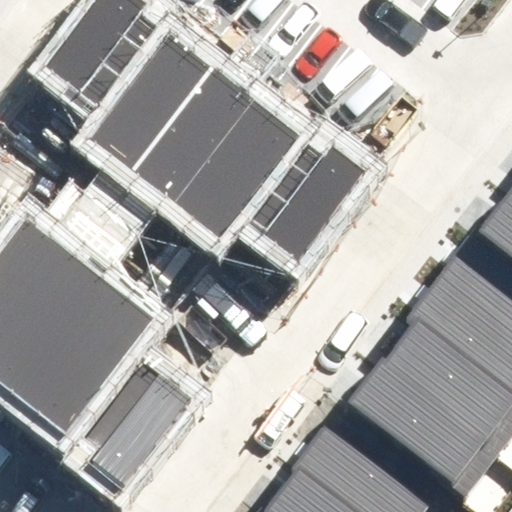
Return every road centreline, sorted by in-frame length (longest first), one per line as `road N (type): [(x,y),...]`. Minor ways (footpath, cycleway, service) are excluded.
road 1 (residential): [(485,92),(173,511)]
road 2 (residential): [(362,0),(485,92)]
